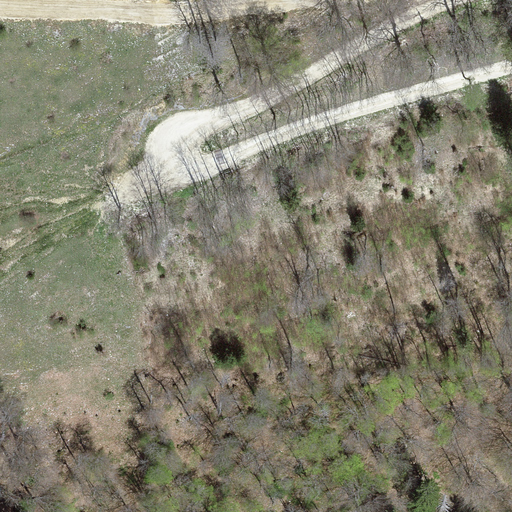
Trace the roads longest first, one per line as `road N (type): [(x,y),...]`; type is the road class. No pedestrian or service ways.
road 1 (unclassified): [(446,0),(198,127),(185,141),(190,160),(207,164),(319,121),(511,65)]
road 2 (track): [(297,0),(166,16),(0,8)]
